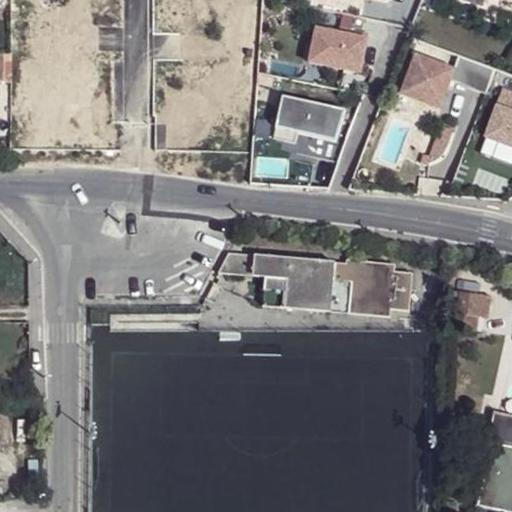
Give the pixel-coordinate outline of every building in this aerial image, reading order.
[(318,32),(311,64),(359,74),(367,37),(341,32),(340,36),(318,32)] [(494,70),(461,58),(456,72),(418,58),(404,97),(443,111),(452,87),(483,98),(494,70)] [(511,89),(502,86),(483,138),(511,149),(511,89)] [(280,98),(275,131),(335,144),(345,112),(280,98)] [(453,132),(441,128),(430,158),(425,156),(423,162),(430,165),(435,163),(446,151),(453,132)] [(334,257),(229,248),(220,267),(263,273),(261,302),(328,310),(334,257)] [(345,258),(334,257),(328,310),(345,312),(349,281),(343,280),(345,258)] [(394,264),(345,258),(343,280),(349,281),(345,312),(387,317),(388,309),(406,311),(409,289),(413,290),(415,274),(393,271),(394,264)] [(487,314),(491,290),(462,286),(458,310),(487,314)] [(181,296),(163,296),(164,305),(182,304),(181,296)] [(486,445),(491,446),(477,507),(495,511),(511,511),(511,418),(492,415),(486,445)]
